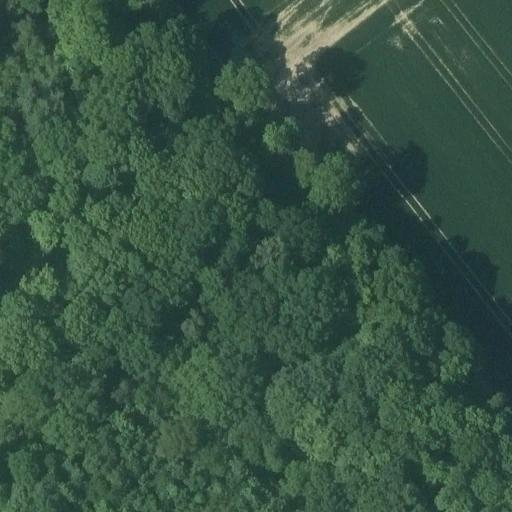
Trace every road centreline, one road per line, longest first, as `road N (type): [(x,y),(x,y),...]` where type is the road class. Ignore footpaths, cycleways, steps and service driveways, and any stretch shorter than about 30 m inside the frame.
road 1 (track): [(177,0),(511,446)]
road 2 (track): [(403,0),(260,110)]
